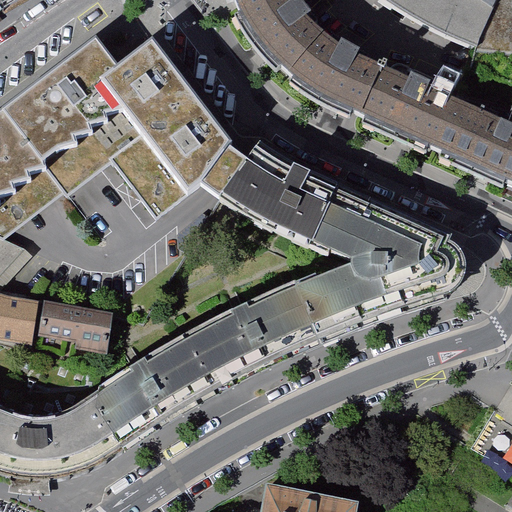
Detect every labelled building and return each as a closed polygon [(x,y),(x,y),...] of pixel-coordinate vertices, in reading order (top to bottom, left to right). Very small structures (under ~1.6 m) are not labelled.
[(0,0),(0,7),(3,13),(22,0),(0,0)] [(222,0),(228,15),(268,0),(222,0)] [(315,15),(304,0),(268,0),(228,15),(256,56),(292,89),(334,32),(315,15)] [(382,0),(409,19),(444,38),(482,52),(497,14),(473,1),(470,0),(382,0)] [(327,111),(366,125),(392,70),(362,53),(334,32),(292,89),(327,111)] [(102,86),(117,75),(95,47),(1,120),(63,199),(67,195),(102,171),(113,162),(142,138),(102,86)] [(198,187),(225,158),(231,150),(210,125),(173,78),(150,49),(117,75),(102,86),(142,138),(113,162),(158,219),(198,187)] [(417,82),(392,70),(366,125),(443,160),(468,105),(417,82)] [(511,124),(468,105),(443,160),(511,191),(511,124)] [(63,199),(1,120),(0,120),(0,240),(7,243),(63,199)] [(319,253),(345,192),(260,152),(245,172),(232,163),(225,158),(198,187),(209,195),(220,201),(266,228),(319,253)] [(298,289),(324,347),(362,332),(434,308),(449,302),(457,295),(464,283),(463,272),(462,263),(456,256),(446,250),(450,242),(345,192),(319,253),(352,266),(298,289)] [(0,284),(28,252),(7,243),(0,240),(0,284)] [(88,403),(121,456),(160,433),(180,420),(244,385),(294,360),(324,347),(298,289),(264,302),(177,346),(113,385),(100,394),(88,403)] [(0,337),(11,339),(32,344),(40,308),(0,300),(0,337)] [(48,307),(44,333),(79,339),(77,348),(106,353),(112,318),(48,307)] [(1,415),(0,414),(0,475),(3,477),(29,484),(61,482),(86,473),(107,465),(121,456),(88,403),(60,418),(42,421),(22,423),(1,415)] [(511,444),(503,458),(511,463),(511,444)] [(511,511),(511,505),(451,469),(441,463),(411,511),(511,511)] [(363,511),(364,511),(274,494),(270,511),(363,511)]
